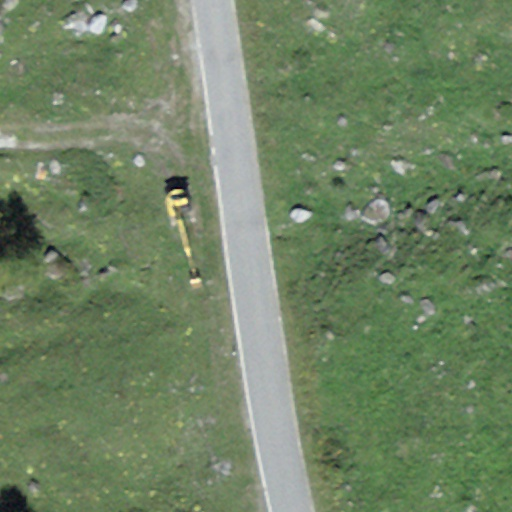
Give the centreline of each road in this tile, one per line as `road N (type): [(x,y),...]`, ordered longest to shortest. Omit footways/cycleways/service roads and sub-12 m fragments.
road 1 (tertiary): [(293,511),(214,0)]
road 2 (track): [(236,147),(88,125),(0,137)]
